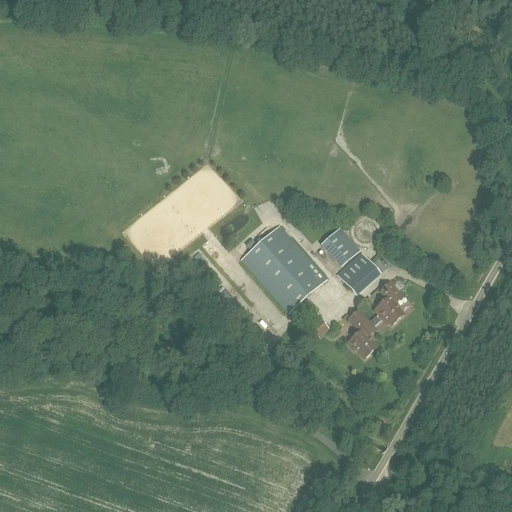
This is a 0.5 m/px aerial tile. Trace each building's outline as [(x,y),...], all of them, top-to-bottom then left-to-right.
[(289,315),(327,281),(279,228),(242,262),(289,315)] [(342,269),(360,253),(340,230),(321,246),(342,269)] [(372,322),(375,326),(382,320),(387,326),(389,324),(391,328),(404,316),(395,306),(403,299),(390,285),(380,294),(387,301),(376,311),(377,311),(375,312),(378,316),(372,322)] [(375,326),(372,322),(369,324),(359,313),(349,321),(360,334),(350,344),(348,345),(355,352),(356,351),(365,360),(377,349),(368,339),(369,338),(367,336),(375,330),(373,328),(375,326)] [(320,320),(310,329),(318,339),(328,330),(320,320)]
